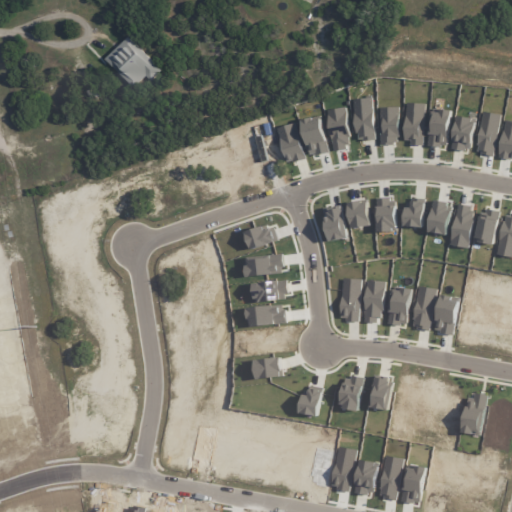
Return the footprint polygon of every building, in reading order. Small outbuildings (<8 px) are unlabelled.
[(106,59),(133,88),(146,76),(151,81),(161,71),(129,37),(106,59)] [(358,141),(372,140),(370,99),(357,100),(358,141)] [(424,144),(426,104),(407,103),(405,143),(424,144)] [(326,111),(336,151),(353,147),(344,107),(326,111)] [(399,108),(381,108),(382,145),(400,144),(399,108)] [(430,145),(448,147),(452,112),(434,110),(430,145)] [(477,153),(494,156),(501,115),(484,112),(477,153)] [(329,152),(320,117),(302,121),(311,156),(329,152)] [(453,149),(472,151),(476,119),(457,117),(453,149)] [(511,158),(511,122),(505,121),(500,158),(511,158)] [(288,164),(306,158),(295,123),(278,129),(288,164)] [(431,233),(448,235),(452,203),(435,201),(431,233)] [(412,208),(406,208),(405,226),(424,227),(425,202),(413,202),(412,208)] [(500,213),(482,210),(477,241),(496,244),(500,213)] [(511,214),(506,214),(499,253),(511,255),(511,214)] [(457,238),(464,238),(463,247),(468,247),(472,217),(457,216),(454,244),(456,245),(457,238)] [(138,376),(74,378),(74,400),(136,400),(138,376)] [(482,436),(489,395),(475,393),(474,401),(468,400),(463,433),(482,436)]
